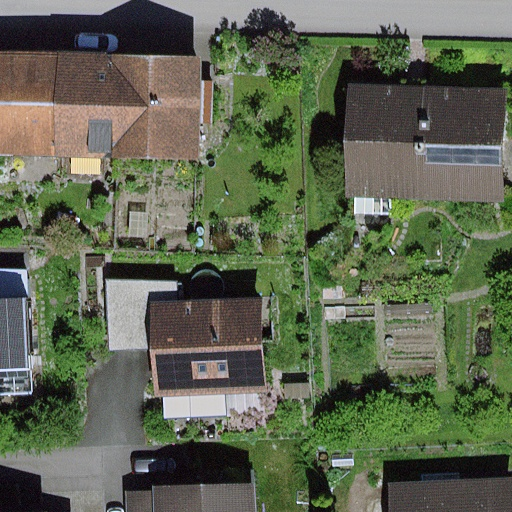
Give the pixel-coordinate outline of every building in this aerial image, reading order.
[(196,59),(0,53),(0,153),(193,159),(196,59)] [(499,92),(347,87),(343,195),(496,200),(499,92)] [(0,270),(0,299),(22,298),(21,271),(0,270)] [(107,352),(152,351),(150,302),(174,302),(174,281),(105,283),(107,352)] [(0,299),(0,371),(24,371),(22,298),(0,299)] [(174,302),(150,302),(152,351),(152,396),(259,394),(258,301),(174,302)] [(511,511),(511,497),(511,478),(388,485),(389,511),(511,511)] [(148,493),(124,493),(124,511),(255,511),(255,483),(148,486),(148,493)]
